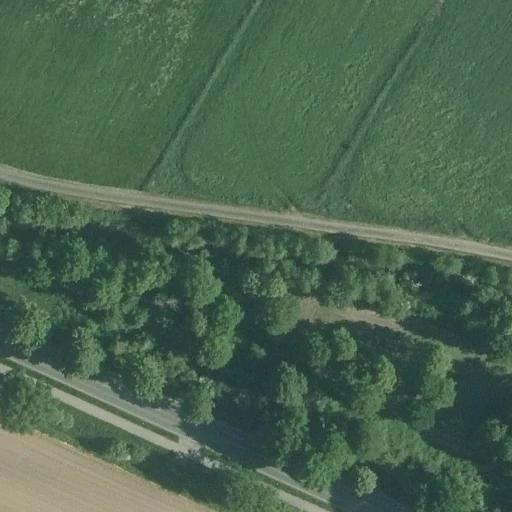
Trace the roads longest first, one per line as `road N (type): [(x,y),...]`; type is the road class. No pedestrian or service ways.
road 1 (track): [(0,175),(67,193),(511,257)]
road 2 (secondary): [(0,343),(369,511)]
